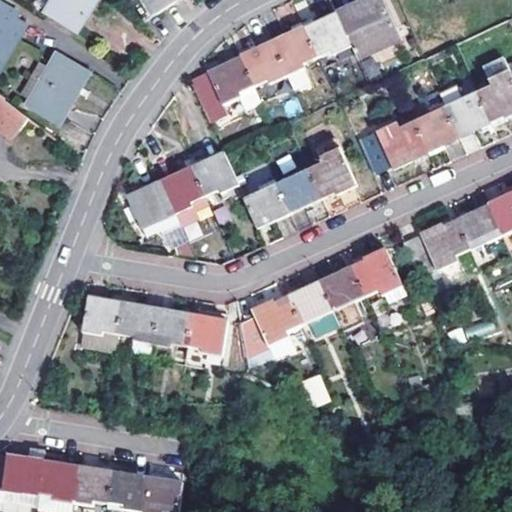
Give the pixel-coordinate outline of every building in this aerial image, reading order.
[(41,0),(51,6),(47,13),(80,33),(98,0),(41,0)] [(130,0),(145,22),(183,0),(130,0)] [(380,0),(371,0),(338,15),(353,48),(358,60),(399,42),(380,0)] [(0,70),(1,72),(29,27),(20,22),(24,16),(0,1),(0,70)] [(353,48),(338,15),(306,30),(319,59),(334,53),(335,55),(353,48)] [(306,30),(273,44),(288,77),(306,69),(305,66),(319,59),(306,30)] [(242,59),(255,88),(271,81),(272,84),(280,101),(296,94),(288,77),(273,44),(242,59)] [(60,125),(89,74),(56,55),(27,104),(60,125)] [(242,59),(193,81),(212,125),(229,118),(223,106),(242,98),(248,112),(263,105),(255,88),(242,59)] [(485,73),(489,84),(510,75),(505,64),(485,73)] [(511,118),(511,78),(510,75),(489,84),(491,90),(478,96),(493,130),(503,126),(501,121),(505,119),(506,122),(511,118)] [(441,99),(446,110),(464,102),(460,92),(441,99)] [(0,127),(10,136),(27,116),(0,93),(0,127)] [(482,135),(493,130),(478,96),(464,102),(446,110),(458,139),(479,130),(482,135)] [(446,110),(414,124),(427,153),(458,139),(446,110)] [(398,126),(359,143),(373,174),(391,166),(393,171),(413,162),(412,159),(427,153),(414,124),(400,130),(398,126)] [(323,166),(309,172),(325,208),(329,206),(335,204),(333,198),(337,197),(338,199),(358,190),(341,153),(321,162),(323,166)] [(430,158),(427,153),(412,159),(413,162),(415,165),(430,158)] [(239,188),(224,156),(191,170),(205,200),(220,193),(221,196),(239,188)] [(160,185),(181,231),(182,232),(197,226),(195,220),(211,214),(205,200),(191,170),(160,185)] [(314,213),(325,208),(309,172),(277,187),(290,218),(312,208),(314,213)] [(261,195),(245,202),(258,232),(290,218),(277,187),(274,183),(259,190),(261,195)] [(162,239),(181,231),(160,185),(144,193),(142,188),(126,195),(146,242),(161,237),(162,239)] [(502,242),(511,238),(511,192),(508,194),(510,200),(488,210),(502,242)] [(488,210),(457,224),(471,257),(502,242),(488,210)] [(458,262),(471,257),(457,224),(443,231),(442,229),(404,246),(421,283),(459,265),(458,262)] [(362,262),(352,266),(367,300),(381,294),(384,299),(405,290),(389,253),(367,263),(368,265),(364,267),(362,262)] [(334,315),(367,300),(352,266),(341,272),(343,278),(321,287),(334,315)] [(321,287),(289,301),(301,330),(334,315),(321,287)] [(124,305),(89,299),(83,334),(103,338),(104,333),(119,336),(124,305)] [(286,337),(301,330),(289,301),(274,308),(273,306),(253,315),(255,322),(242,328),(249,361),(288,343),(286,337)] [(124,305),(119,336),(134,338),(133,343),(152,347),(158,311),(124,305)] [(194,318),(158,311),(152,347),(172,350),(173,346),(189,349),(194,318)] [(194,318),(189,349),(203,351),(203,356),(221,359),(227,324),(194,318)] [(103,338),(83,334),(80,352),(100,355),(103,338)] [(152,347),(133,343),(131,356),(150,359),(152,347)] [(320,374),(303,380),(314,408),(331,401),(320,374)] [(39,495),(45,463),(8,457),(3,493),(23,496),(23,492),(39,495)] [(36,511),(72,511),(74,506),(80,469),(45,463),(39,495),(37,511),(36,511)] [(74,506),(90,509),(91,505),(108,507),(113,475),(97,472),(80,469),(74,506)] [(113,475),(108,507),(123,510),(122,511),(142,511),(148,481),(113,475)] [(148,481),(142,511),(178,511),(182,487),(148,481)] [(23,492),(23,496),(21,508),(37,511),(39,495),(23,492)] [(21,508),(23,496),(3,493),(1,504),(21,508)]
